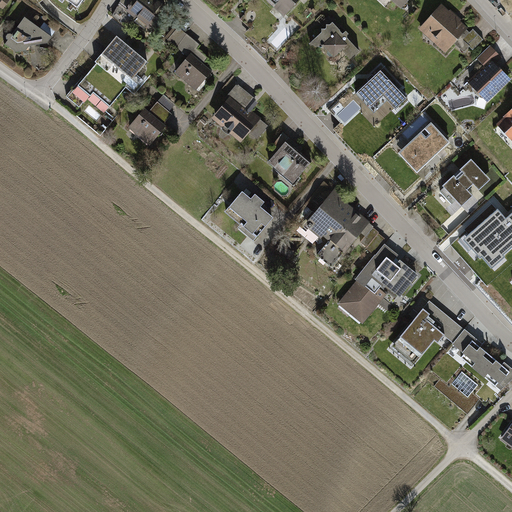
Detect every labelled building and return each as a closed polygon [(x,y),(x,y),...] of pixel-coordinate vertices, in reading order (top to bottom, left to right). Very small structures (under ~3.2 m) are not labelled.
[(0,0),(0,8),(2,10),(10,0),(0,0)] [(83,0),(65,0),(78,9),(83,0)] [(132,17),(151,32),(170,7),(160,0),(135,0),(135,1),(133,0),(123,0),(111,16),(125,26),(132,17)] [(299,0),(266,0),(284,16),(299,0)] [(386,0),(398,11),(408,0),(386,0)] [(467,30),(441,5),(418,30),(443,54),(467,30)] [(52,35),(24,17),(5,44),(16,52),(25,51),(29,46),(46,43),(52,35)] [(359,51),(332,22),(309,44),(321,47),(323,45),(334,57),(341,50),(349,59),(359,51)] [(196,91),(213,71),(202,62),(206,57),(196,48),(199,44),(179,26),(167,39),(185,55),(173,70),(196,91)] [(474,28),(455,46),(463,54),(471,46),(474,49),(485,39),(474,28)] [(147,59),(117,34),(102,52),(132,77),(147,59)] [(501,58),(491,47),(477,60),(484,67),(468,83),(488,103),(511,81),(495,64),(501,58)] [(98,61),(70,93),(80,102),(88,93),(105,107),(125,84),(98,61)] [(397,91),(378,71),(350,97),(369,117),(397,91)] [(252,99),(235,85),(209,119),(240,144),(260,119),(245,108),(252,99)] [(143,109),(125,129),(145,147),(164,126),(161,123),(169,114),(166,112),(172,105),(162,96),(147,113),(143,109)] [(511,108),(496,123),(511,140),(511,108)] [(431,121),(398,152),(416,171),(449,141),(431,121)] [(287,139),(282,134),(273,145),(279,150),(266,165),(290,186),(308,166),(282,143),(287,139)] [(489,177),(470,157),(459,168),(462,172),(454,179),(451,176),(442,185),(461,205),(471,195),(466,189),(472,182),(478,188),(489,177)] [(348,201),(332,188),(301,227),(319,241),(322,237),(343,254),(368,223),(345,205),(348,201)] [(253,242),(273,219),(261,209),(265,204),(256,196),(251,201),(242,193),(225,213),(238,225),(236,227),(253,242)] [(498,209),(464,240),(480,258),(482,256),(493,268),(505,257),(503,255),(511,247),(511,213),(506,218),(498,209)] [(382,238),(372,230),(360,244),(370,253),(382,238)] [(399,256),(385,245),(362,272),(364,274),(343,299),(366,317),(385,294),(378,288),(383,281),(401,296),(417,276),(396,259),(399,256)] [(430,315),(423,309),(395,344),(416,360),(435,339),(438,342),(445,334),(453,341),(463,331),(435,308),(430,315)] [(475,340),(463,331),(453,341),(465,351),(461,356),(495,385),(498,382),(505,387),(511,379),(511,370),(508,367),(507,369),(474,341),(475,340)] [(484,385),(461,365),(446,384),(440,379),(434,386),(467,414),(479,400),(474,396),(484,385)] [(511,422),(500,439),(511,447),(511,422)]
